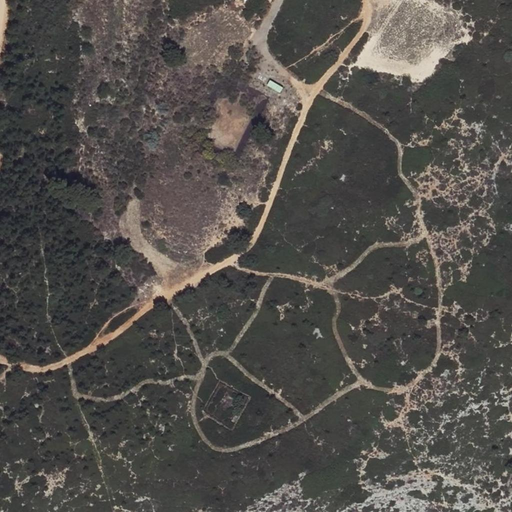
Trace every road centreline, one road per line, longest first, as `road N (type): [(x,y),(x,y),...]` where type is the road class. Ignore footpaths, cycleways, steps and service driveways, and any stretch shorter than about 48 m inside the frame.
road 1 (track): [(363,0),(365,23),(312,91),(248,244),(88,350),(34,368),(0,359)]
road 2 (track): [(228,258),(242,269),(346,294),(392,291)]
